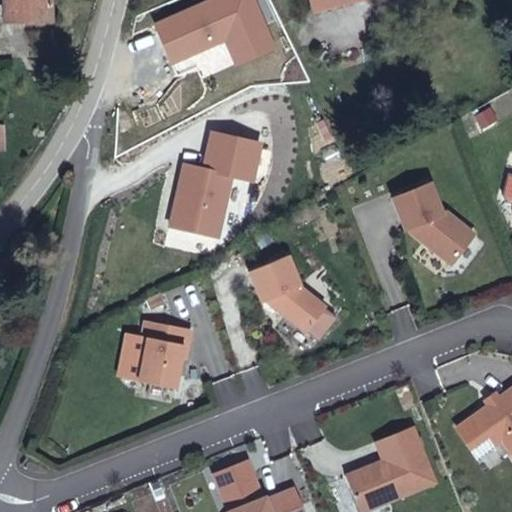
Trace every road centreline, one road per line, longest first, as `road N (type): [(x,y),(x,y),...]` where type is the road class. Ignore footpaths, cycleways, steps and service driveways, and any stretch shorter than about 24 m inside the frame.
road 1 (residential): [(511,326),(484,326),(45,497),(0,494)]
road 2 (unclassified): [(0,465),(31,404),(89,205),(93,149),(79,116)]
road 3 (tertiary): [(0,224),(36,185),(79,116)]
road 4 (tertiary): [(79,116),(115,0)]
